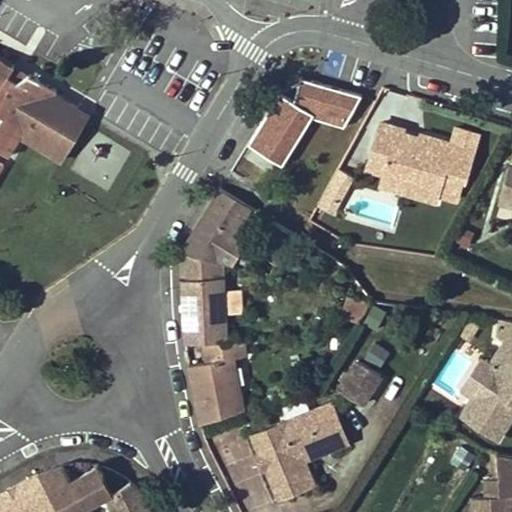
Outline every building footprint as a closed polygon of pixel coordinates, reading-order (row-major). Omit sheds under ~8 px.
[(0,55),(0,69),(17,80),(29,73),(0,55)] [(0,170),(4,164),(0,162),(0,150),(9,155),(21,136),(51,154),(78,107),(55,93),(57,90),(29,73),(17,80),(0,69),(0,170)] [(293,96),(274,88),(252,143),(287,157),(307,109),(345,124),(358,92),(304,70),(293,96)] [(78,107),(51,154),(61,159),(88,113),(78,107)] [(367,167),(384,172),(416,182),(412,193),(436,200),(439,192),(457,198),(463,179),(465,180),(474,149),(421,133),(420,136),(418,143),(402,139),(404,131),(405,128),(381,122),(367,167)] [(420,136),(404,131),(402,139),(418,143),(420,136)] [(511,166),(509,166),(499,201),(511,205),(511,166)] [(333,176),(347,184),(352,175),(338,167),(333,176)] [(384,172),(380,184),(412,193),(416,182),(384,172)] [(333,176),(318,204),(332,212),(347,184),(333,176)] [(222,262),(229,264),(244,239),(235,233),(251,206),(221,187),(181,252),(222,262)] [(284,252),(296,234),(274,220),(263,239),(284,252)] [(463,228),(457,240),(467,244),(473,233),(463,228)] [(296,234),(284,252),(290,255),(296,256),(300,249),(303,251),(308,242),(296,234)] [(222,262),(181,252),(186,343),(203,342),(211,341),(227,341),(225,312),(243,311),(241,288),(224,289),(222,262)] [(372,300),(349,294),(345,311),(362,315),(372,300)] [(474,395),(462,414),(498,437),(511,416),(511,412),(510,411),(511,407),(511,320),(503,319),(505,331),(501,337),(505,340),(490,363),(489,364),(493,367),(474,395)] [(227,341),(211,341),(214,359),(207,361),(190,364),(201,422),(244,409),(234,357),(247,354),(246,340),(227,341)] [(203,342),(207,361),(214,359),(211,341),(203,342)] [(375,342),(366,356),(378,364),(388,350),(375,342)] [(462,387),(474,395),(493,367),(489,364),(490,363),(482,358),(462,387)] [(349,373),(344,381),(339,388),(362,403),(381,374),(358,359),(349,373)] [(340,379),(344,381),(349,373),(345,370),(340,379)] [(265,465),(266,468),(279,498),(314,483),(306,463),(302,465),(300,461),(317,455),(319,448),(330,444),(332,448),(349,442),(331,401),(252,433),(261,454),(261,456),(266,454),(270,463),(265,465)] [(319,448),(317,455),(332,448),(330,444),(319,448)] [(484,478),(486,496),(511,493),(511,477),(498,478),(496,453),(491,452),(493,477),(484,478)] [(511,457),(496,453),(498,478),(511,477),(511,457)] [(261,454),(256,456),(262,470),(266,468),(265,465),(270,463),(266,454),(261,456),(261,454)] [(59,509),(60,511),(77,511),(86,507),(100,499),(102,503),(107,505),(111,503),(115,511),(154,511),(151,506),(148,500),(141,491),(135,484),(131,480),(113,491),(99,465),(72,480),(64,465),(39,473),(59,509)] [(0,494),(0,511),(53,511),(59,509),(39,473),(0,494)] [(487,510),(472,511),(506,511),(507,511),(511,510),(511,493),(486,496),(487,510)] [(471,496),(472,511),(487,510),(486,496),(471,496)]
